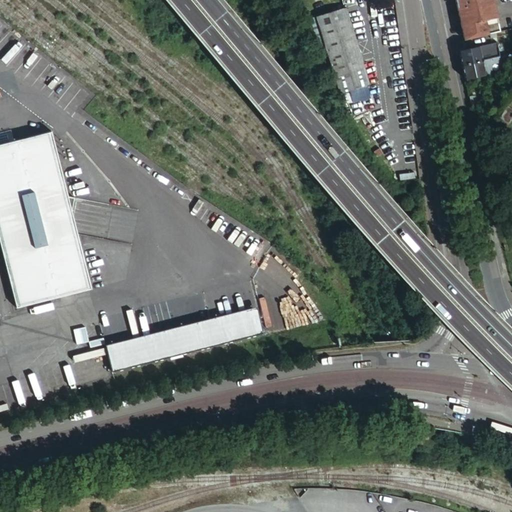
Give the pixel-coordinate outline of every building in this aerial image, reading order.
[(454,0),(464,41),(490,35),(486,20),(499,18),(494,0),(454,0)] [(368,86),(345,9),(316,17),(317,19),(311,20),(314,31),(320,30),(339,95),(368,86)] [(486,20),(490,35),(502,32),(499,18),(486,20)] [(462,65),(500,57),(499,51),(481,55),(479,47),(459,51),(462,65)] [(502,63),(500,57),(462,65),(465,79),(485,75),(483,67),(502,63)] [(469,96),(471,105),(484,102),(482,93),(469,96)] [(511,115),(511,109),(506,106),(499,118),(507,123),(511,115)] [(0,131),(0,244),(16,308),(91,289),(74,222),(64,220),(69,200),(71,186),(65,184),(48,120),(0,131)] [(397,174),(399,183),(416,180),(415,171),(397,174)] [(64,220),(74,222),(69,200),(64,220)]
